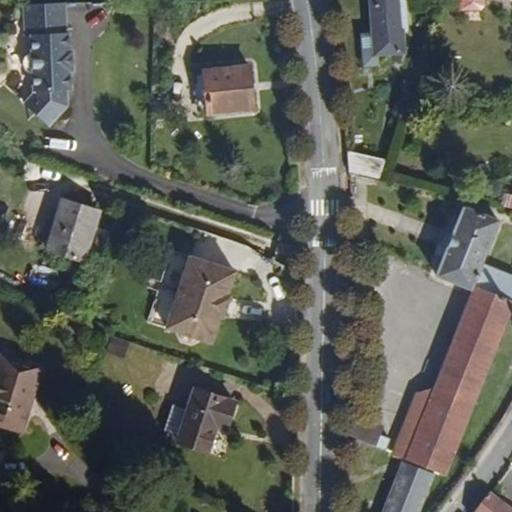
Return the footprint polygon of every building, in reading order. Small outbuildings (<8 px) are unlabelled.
[(68,65),(68,45),(68,27),(65,26),(64,0),(25,0),(25,26),(30,26),(30,87),(20,96),(42,120),(62,100),(63,84),(68,84),(68,65)] [(407,50),(405,0),(379,0),(380,29),(377,31),(376,50),(407,50)] [(249,109),(244,65),(198,69),(202,112),(249,109)] [(384,178),(389,162),(353,155),(354,172),(384,178)] [(85,260),(96,207),(63,199),(51,252),(85,260)] [(478,295),(511,308),(511,271),(492,262),(508,223),(472,208),(443,279),(478,295)] [(228,293),(238,267),(172,246),(163,277),(152,274),(149,283),(158,286),(148,318),(181,328),(180,331),(184,338),(194,340),(199,337),(200,334),(213,339),(222,313),(219,311),(226,292),(228,293)] [(225,314),(231,294),(228,293),(226,292),(219,311),(222,313),(225,314)] [(511,314),(511,308),(478,295),(438,390),(472,405),(511,314)] [(124,372),(127,354),(108,351),(105,368),(124,372)] [(0,419),(11,426),(30,373),(0,363),(0,419)] [(228,427),(234,399),(193,390),(188,412),(176,409),(170,438),(182,441),(182,445),(210,451),(217,425),(228,427)] [(442,474),(472,405),(438,390),(412,451),(385,440),(381,451),(442,474)] [(385,440),(391,426),(351,412),(350,452),(360,456),(364,445),(381,451),(385,440)] [(0,419),(0,436),(6,439),(11,426),(0,419)] [(417,511),(432,477),(402,464),(381,511),(417,511)] [(511,511),(511,505),(498,496),(483,511),(511,511)]
